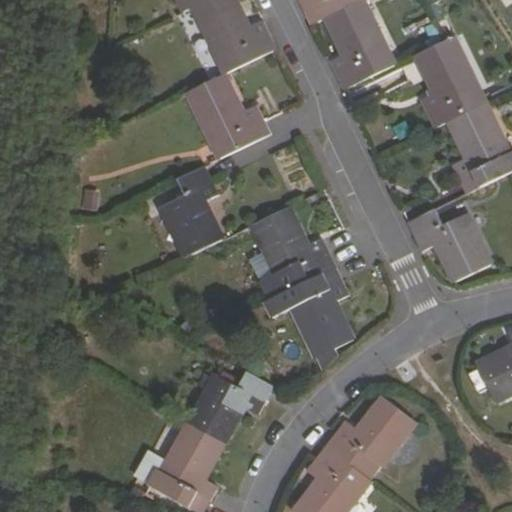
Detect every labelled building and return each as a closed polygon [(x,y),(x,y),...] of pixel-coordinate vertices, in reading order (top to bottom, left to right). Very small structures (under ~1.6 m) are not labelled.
[(176,0),(182,9),(192,5),(200,0),(176,0)] [(200,0),(192,5),(222,66),(246,54),(248,60),(275,47),(260,17),(246,24),(234,0),(200,0)] [(300,0),(312,23),(326,16),(357,0),(300,0)] [(363,0),(357,0),(326,16),(345,52),(330,60),(345,89),(383,71),(395,65),(363,0)] [(450,37),(419,52),(438,90),(423,98),(437,127),(452,119),(464,113),(457,98),(480,87),(455,35),(450,37)] [(217,158),(267,133),(253,104),(238,111),(220,74),(184,92),(217,158)] [(464,113),(452,119),(470,157),(455,165),(470,194),(511,173),(511,151),(488,102),(464,113)] [(182,196),(159,207),(184,257),(219,240),(201,202),(215,194),(201,166),(174,179),(182,196)] [(319,239),(304,245),(286,207),(250,226),(275,276),(257,284),(265,300),(305,280),(332,267),(319,239)] [(438,210),(411,223),(425,250),(439,243),(458,282),(494,265),(468,215),(446,226),(438,210)] [(332,267),(305,280),(313,296),(290,307),(320,368),(337,356),(333,349),(351,340),(332,302),(347,295),(332,267)] [(511,330),(505,334),(511,347),(475,365),(491,402),(511,391),(511,330)] [(234,386),(211,373),(184,422),(219,442),(239,405),(253,414),(269,385),(243,370),(234,386)] [(361,452),(382,468),(416,424),(385,400),(359,433),(346,423),(327,447),(350,466),(361,452)] [(184,422),(148,486),(192,511),(197,511),(213,486),(199,478),(219,442),(184,422)] [(297,511),(347,511),(360,495),(340,479),(350,466),(327,447),(308,472),(321,482),(297,511)] [(149,481),(161,457),(149,451),(137,474),(149,481)]
